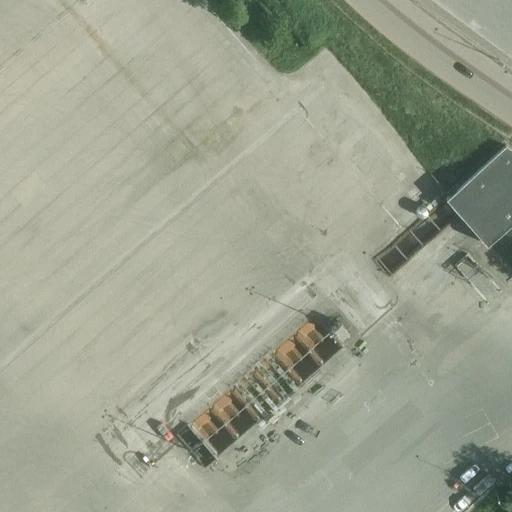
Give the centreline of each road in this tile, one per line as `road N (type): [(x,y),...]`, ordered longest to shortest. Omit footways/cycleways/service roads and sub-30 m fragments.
road 1 (unknown): [(511,388),(437,416),(339,511)]
road 2 (unclassified): [(511,113),(354,0)]
road 3 (unknown): [(0,433),(98,511)]
